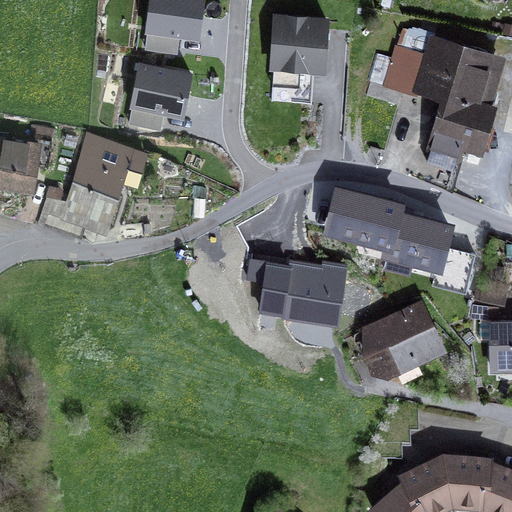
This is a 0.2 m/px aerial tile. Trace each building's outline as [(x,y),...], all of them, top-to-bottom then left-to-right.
[(179,35),(199,38),(203,0),(151,0),(146,49),(177,53),(179,35)] [(314,70),(323,70),(327,20),(277,17),(271,102),(312,104),(314,70)] [(446,97),(447,96),(477,105),(492,57),(434,40),(434,41),(402,32),(394,61),(379,56),(368,95),(394,102),(398,88),(419,94),(421,89),(446,97)] [(477,105),(486,107),(500,60),(492,57),(477,105)] [(164,113),(183,116),(191,74),(141,65),(130,124),(160,130),(164,113)] [(486,127),(492,109),(486,107),(477,105),(447,96),(446,97),(442,113),(439,122),(427,162),(443,166),(446,159),(455,162),(461,143),(480,149),(486,127)] [(435,111),(432,120),(439,122),(442,113),(435,111)] [(480,149),(488,151),(495,129),(486,127),(480,149)] [(145,152),(89,134),(73,181),(117,195),(122,180),(135,184),(145,152)] [(0,184),(31,189),(35,166),(48,168),(52,142),(32,139),(31,145),(0,139),(0,154),(1,155),(0,161),(0,184)] [(443,166),(453,169),(455,162),(446,159),(443,166)] [(86,225),(106,231),(117,195),(73,181),(71,188),(65,186),(60,200),(53,198),(43,226),(69,235),(74,221),(86,225)] [(381,256),(430,268),(441,227),(413,220),(415,214),(417,214),(419,205),(398,200),(395,199),(381,256)] [(69,235),(81,239),(86,225),(74,221),(69,235)] [(266,280),(262,310),(282,313),(288,266),(251,261),(248,278),(266,280)] [(314,270),(344,274),(346,265),(316,261),(314,270)] [(338,321),(344,274),(314,270),(288,266),(282,313),(338,321)] [(479,281),(476,297),(504,303),(507,286),(479,281)] [(363,327),(366,354),(378,349),(431,324),(422,304),(381,323),(363,327)] [(511,322),(492,323),(493,369),(511,368),(511,322)] [(420,356),(441,346),(431,324),(378,349),(389,376),(422,361),(420,356)] [(366,354),(374,373),(389,376),(378,349),(366,354)] [(417,412),(386,414),(387,429),(408,428),(412,427),(417,427),(417,412)] [(403,443),(409,443),(408,428),(387,429),(378,429),(379,444),(400,443),(403,443)] [(371,459),(401,458),(400,443),(379,444),(370,444),(371,459)] [(407,480),(422,511),(431,511),(452,502),(444,456),(404,475),(407,480)] [(452,502),(484,505),(488,463),(488,460),(444,456),(452,502)] [(511,511),(511,471),(488,463),(484,505),(484,509),(492,511),(511,511)] [(422,511),(407,480),(373,510),(374,511),(422,511)]
